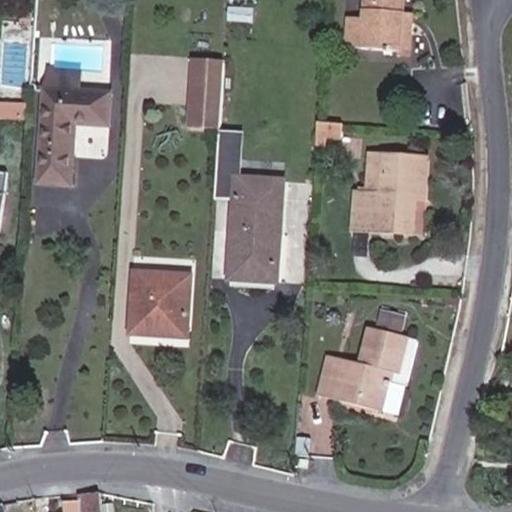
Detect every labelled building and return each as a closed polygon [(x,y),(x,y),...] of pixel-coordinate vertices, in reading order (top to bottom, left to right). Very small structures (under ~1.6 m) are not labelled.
[(348,45),(403,48),(405,5),(405,0),(370,0),(370,12),(350,11),(348,45)] [(405,5),(403,48),(414,49),(416,6),(405,5)] [(189,122),(222,124),(223,110),(227,60),(194,57),(189,122)] [(53,86),(86,88),(87,68),(55,67),(53,86)] [(117,90),(86,88),(53,86),(51,86),(44,179),(75,180),(80,120),(114,122),(117,90)] [(0,115),(31,118),(32,106),(0,102),(0,115)] [(343,121),(316,119),(315,135),(326,136),(342,137),(343,121)] [(245,130),(222,128),(217,194),(238,197),(233,262),(279,266),(285,181),(241,177),(245,130)] [(326,136),(315,135),(314,151),(325,152),(326,136)] [(385,193),(387,155),(370,153),(367,191),(385,193)] [(430,157),(387,155),(385,193),(367,191),(354,191),(352,229),(414,233),(415,195),(428,197),(430,157)] [(425,234),(428,197),(415,195),(414,233),(425,234)] [(278,280),(279,266),(233,262),(232,276),(278,280)] [(136,329),(159,332),(158,324),(194,327),(199,274),(141,270),(136,329)] [(382,341),(403,343),(404,323),(383,321),(382,341)] [(158,324),(159,332),(194,335),(194,327),(158,324)] [(407,384),(411,344),(403,343),(382,341),(374,340),(371,375),(337,371),(333,413),(393,419),(395,391),(396,382),(407,384)] [(422,345),(411,344),(407,384),(396,382),(395,391),(417,393),(422,345)] [(301,432),(299,452),(314,452),(315,433),(301,432)] [(293,451),(292,474),(299,474),(299,462),(307,462),(307,474),(312,474),(314,452),(299,452),(293,451)] [(103,511),(101,492),(100,489),(79,491),(81,511),(103,511)]
